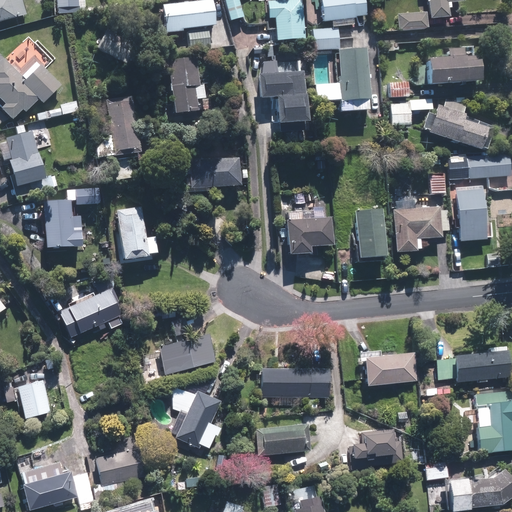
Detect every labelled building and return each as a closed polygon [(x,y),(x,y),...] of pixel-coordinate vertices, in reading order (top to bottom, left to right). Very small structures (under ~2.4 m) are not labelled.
[(0,0),(0,22),(27,15),(23,0),(0,0)] [(216,25),(213,0),(209,0),(164,5),(167,33),(184,31),(184,28),(216,25)] [(245,17),(239,0),(225,0),(231,21),(245,17)] [(306,39),(302,0),(280,0),(268,1),(270,19),(276,18),(278,41),(306,39)] [(321,0),(324,22),(356,18),(356,17),(368,15),(365,0),(321,0)] [(464,1),(463,0),(428,0),(430,19),(450,16),(448,2),(464,1)] [(398,14),(399,29),(429,27),(428,12),(398,14)] [(340,49),(338,27),(312,29),(314,51),(340,49)] [(108,29),(98,46),(127,64),(137,47),(108,29)] [(211,47),(209,29),(186,31),(188,50),(211,47)] [(371,99),(367,48),(337,50),(340,83),(317,85),(318,101),(341,100),(342,112),(370,110),(369,99),(371,99)] [(432,84),(483,80),(481,54),(466,55),(465,48),(449,49),(450,56),(430,58),(432,84)] [(197,56),(168,60),(176,113),(199,110),(195,85),(201,84),(197,56)] [(63,85),(42,64),(27,78),(6,57),(0,62),(0,97),(6,104),(2,107),(15,119),(25,109),(28,111),(40,99),(44,103),(63,85)] [(306,94),(304,71),(260,74),(261,98),(277,96),(279,131),(306,130),(306,121),(310,121),(308,94),(306,94)] [(101,79),(93,81),(95,90),(103,89),(101,79)] [(410,96),(409,82),(389,83),(390,97),(410,96)] [(142,151),(133,96),(107,100),(116,156),(142,151)] [(390,104),(391,125),(412,124),(411,110),(433,109),(432,99),(409,100),(409,103),(390,104)] [(439,104),(429,132),(481,149),(488,127),(465,119),(467,114),(464,113),(466,106),(446,99),(444,106),(439,104)] [(81,111),(79,100),(60,104),(61,108),(62,115),(81,111)] [(61,108),(50,111),(51,117),(62,115),(61,108)] [(26,132),(24,125),(16,127),(18,134),(26,132)] [(45,173),(32,131),(7,138),(13,158),(11,159),(15,175),(12,176),(18,199),(59,187),(54,170),(45,173)] [(511,175),(509,153),(468,157),(469,178),(511,175)] [(240,186),(239,157),(189,160),(191,189),(240,186)] [(109,163),(111,179),(134,176),(132,160),(109,163)] [(444,173),(429,174),(431,193),(446,192),(444,173)] [(77,205),(101,203),(100,186),(76,188),(77,205)] [(488,240),(483,189),(457,192),(462,242),(488,240)] [(415,196),(394,196),(394,208),(415,208),(415,196)] [(72,198),(44,201),(48,247),(84,244),(81,215),(74,216),(72,198)] [(18,220),(39,215),(36,201),(15,205),(18,220)] [(141,206),(117,211),(126,259),(150,255),(149,253),(158,252),(155,235),(146,237),(141,206)] [(441,211),(440,207),(394,210),(397,252),(417,251),(417,239),(442,237),(442,230),(449,230),(447,210),(441,211)] [(388,255),(383,208),(356,211),(361,258),(388,255)] [(334,244),(332,217),(287,220),(290,254),(312,253),(312,245),(334,244)] [(115,275),(112,274),(95,281),(100,293),(61,311),(76,345),(86,341),(82,332),(122,314),(111,288),(119,284),(115,275)] [(176,336),(190,332),(186,317),(172,321),(176,336)] [(217,360),(209,333),(160,346),(167,374),(217,360)] [(489,348),(489,353),(435,357),(436,380),(456,378),(456,383),(511,378),(511,372),(511,351),(506,352),(506,347),(489,348)] [(365,357),(367,384),(418,381),(417,354),(365,357)] [(53,359),(45,361),(47,370),(56,367),(53,359)] [(331,368),(262,368),(262,397),(331,398),(331,368)] [(44,380),(19,386),(27,419),(52,413),(44,380)] [(14,386),(4,389),(8,402),(18,400),(14,386)] [(222,401),(198,390),(196,394),(173,388),(172,408),(188,412),(176,437),(199,448),(201,444),(210,447),(216,435),(218,436),(222,427),(212,422),(222,401)] [(474,392),(475,405),(485,404),(487,420),(477,421),(480,454),(511,450),(511,399),(510,400),(509,388),(474,392)] [(256,428),(259,456),(312,450),(309,422),(256,428)] [(370,467),(403,465),(402,441),(395,441),(394,429),(362,430),(362,441),(352,442),(353,459),(349,459),(349,472),(371,471),(370,467)] [(94,485),(97,500),(125,494),(123,481),(145,477),(139,449),(95,458),(101,483),(94,485)] [(23,484),(30,510),(78,497),(71,471),(63,473),(60,460),(22,470),(26,483),(23,484)] [(425,464),(427,479),(447,477),(446,463),(425,464)] [(472,510),(472,506),(502,505),(511,497),(511,476),(506,468),(492,479),(471,481),(471,476),(451,477),(452,511),(472,510)] [(279,487),(263,490),(266,507),(282,504),(279,487)] [(324,511),(321,494),(300,499),(302,507),(294,509),(294,511),(324,511)] [(156,511),(153,500),(117,511),(156,511)] [(241,511),(244,506),(227,501),(223,511),(241,511)]
